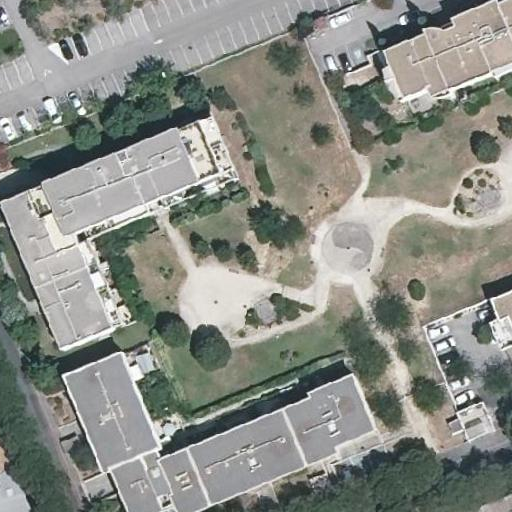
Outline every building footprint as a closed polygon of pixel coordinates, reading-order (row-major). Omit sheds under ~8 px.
[(511,0),(501,4),(499,0),(454,18),(457,26),(448,30),(444,28),(438,27),(433,28),(426,30),(428,34),(386,51),(397,77),(387,82),(390,89),(393,94),(395,97),(398,99),(401,102),(467,75),(470,84),(496,73),(496,72),(511,65),(511,0)] [(210,117),(2,202),(62,350),(114,329),(75,233),(231,169),(210,117)] [(511,292),(494,300),(501,317),(502,321),(510,317),(511,322),(511,292)] [(511,346),(511,322),(510,317),(502,321),(501,317),(489,322),(500,351),(511,346)] [(316,398),(246,427),(248,433),(235,439),(232,432),(162,461),(158,450),(162,448),(145,407),(139,410),(133,396),(140,394),(123,352),(68,374),(86,416),(87,415),(92,429),(91,429),(108,471),(115,468),(132,509),(143,505),(145,511),(158,511),(166,509),(161,497),(175,492),(180,503),(183,511),(191,511),(254,486),(254,485),(259,483),(267,480),(268,481),(320,460),(338,452),(335,446),(330,434),(344,429),(349,441),(359,436),(367,433),(363,421),(373,417),(356,376),(313,393),(316,398)] [(145,407),(140,394),(133,396),(139,410),(145,407)] [(378,428),(373,417),(363,421),(367,433),(378,428)] [(486,433),(482,422),(463,430),(467,440),(486,433)] [(246,427),(232,432),(235,439),(248,433),(246,427)] [(349,441),(344,429),(330,434),(335,446),(349,441)] [(0,474),(9,471),(0,449),(0,474)] [(180,503),(175,492),(161,497),(166,509),(180,503)]
